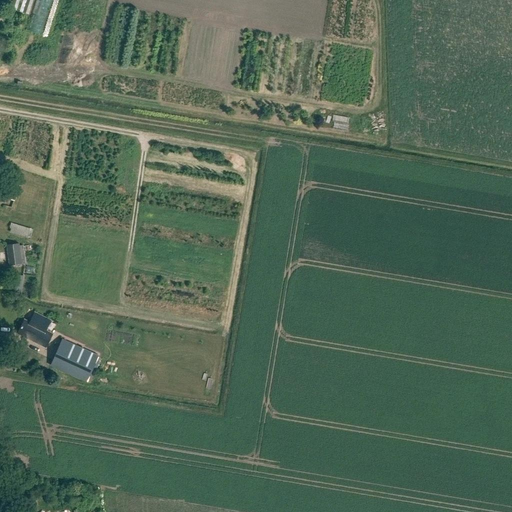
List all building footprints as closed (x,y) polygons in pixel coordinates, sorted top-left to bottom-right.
[(13,0),(11,8),(29,15),(34,0),(13,0)] [(37,0),(29,31),(42,35),(52,0),(37,0)] [(20,186),(10,183),(5,198),(15,201),(20,186)] [(9,232),(30,238),(33,229),(11,223),(9,232)] [(19,244),(7,246),(10,266),(22,265),(19,244)] [(14,292),(21,293),(23,276),(17,275),(14,292)] [(51,320),(35,312),(29,322),(25,319),(17,333),(46,348),(53,334),(45,330),(51,320)] [(98,356),(62,340),(50,365),(87,381),(98,356)]
